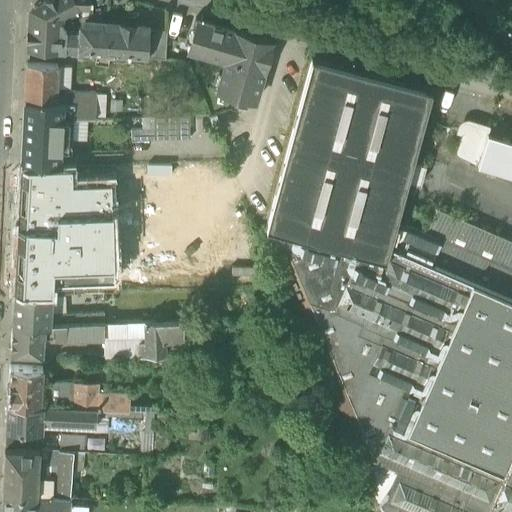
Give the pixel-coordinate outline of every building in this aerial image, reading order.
[(29,14),(28,27),(27,40),(27,49),(77,52),(78,31),(65,30),(61,22),(62,14),(80,5),(88,5),(88,0),(44,0),(34,6),(33,13),(29,13),(29,14)] [(216,90),(254,101),(263,71),(264,71),(273,40),(234,29),(234,30),(195,19),(186,49),(225,60),(216,90)] [(78,28),(78,31),(77,52),(147,58),(149,28),(149,27),(106,24),(105,30),(78,28)] [(147,58),(165,60),(167,31),(149,28),(147,58)] [(311,56),(265,224),(384,257),(388,243),(389,243),(395,220),(406,181),(411,161),(431,89),(311,56)] [(24,100),(64,102),(65,91),(65,90),(56,89),(57,64),(26,63),(24,100)] [(64,102),(74,103),(73,117),(87,117),(93,117),(94,92),(65,91),(64,102)] [(24,100),(21,154),(72,152),(72,139),(73,117),(74,103),(64,102),(24,100)] [(154,116),(154,128),(154,139),(190,138),(189,115),(154,116)] [(141,116),(142,128),(154,128),(154,116),(141,116)] [(73,117),(72,139),(87,140),(87,117),(73,117)] [(457,152),(458,153),(476,162),(477,162),(485,137),(474,134),(475,130),(474,125),(469,122),(463,122),(460,126),(459,130),(463,131),(457,151),(457,152)] [(154,140),(154,139),(154,128),(142,128),(131,129),(131,140),(154,140)] [(477,165),(511,175),(511,140),(487,132),(477,165)] [(71,165),(72,152),(21,154),(21,166),(71,165)] [(425,165),(411,161),(406,181),(420,185),(425,165)] [(70,165),(21,166),(14,290),(51,290),(52,280),(115,276),(110,174),(71,176),(70,165)] [(210,172),(183,173),(187,279),(214,278),(210,172)] [(159,175),(135,175),(139,283),(163,283),(159,175)] [(415,255),(426,260),(447,212),(436,207),(424,233),(415,255)] [(511,240),(447,212),(426,260),(511,297),(511,240)] [(389,243),(415,255),(424,233),(395,220),(389,243)] [(395,467),(380,504),(396,511),(399,511),(511,511),(511,297),(426,260),(415,255),(389,243),(388,243),(384,257),(265,224),(264,226),(292,292),(365,466),(370,456),(395,467)] [(65,295),(51,296),(50,312),(66,312),(65,295)] [(50,324),(50,323),(50,312),(51,296),(14,296),(12,325),(44,324),(50,324)] [(66,312),(50,312),(50,323),(102,321),(102,311),(66,312)] [(143,320),(144,340),(164,339),(164,336),(181,335),(181,319),(143,320)] [(103,357),(138,356),(137,340),(144,340),(143,320),(125,321),(126,334),(103,335),(103,357)] [(103,335),(102,321),(50,323),(50,324),(44,324),(43,336),(103,335)] [(102,321),(103,335),(126,334),(125,321),(102,321)] [(12,325),(11,350),(43,349),(43,336),(44,324),(12,325)] [(137,340),(138,356),(159,356),(165,356),(164,339),(144,340),(137,340)] [(8,404),(41,406),(42,383),(43,366),(10,365),(8,404)] [(74,389),(61,389),(60,407),(95,409),(126,410),(127,390),(96,389),(97,380),(75,379),(75,385),(74,389)] [(41,406),(60,407),(61,389),(62,384),(42,383),(41,406)] [(94,423),(95,409),(60,407),(41,406),(8,404),(6,429),(41,431),(42,420),(94,423)] [(39,450),(40,450),(41,435),(6,433),(5,449),(39,450)] [(3,494),(36,496),(37,482),(39,450),(5,449),(3,494)] [(57,482),(37,482),(36,496),(70,498),(72,453),(59,453),(57,482)] [(365,466),(380,504),(395,467),(370,456),(365,466)] [(35,511),(35,508),(36,496),(3,494),(1,511),(35,511)] [(68,511),(70,498),(36,496),(35,508),(48,509),(47,511),(68,511)]
